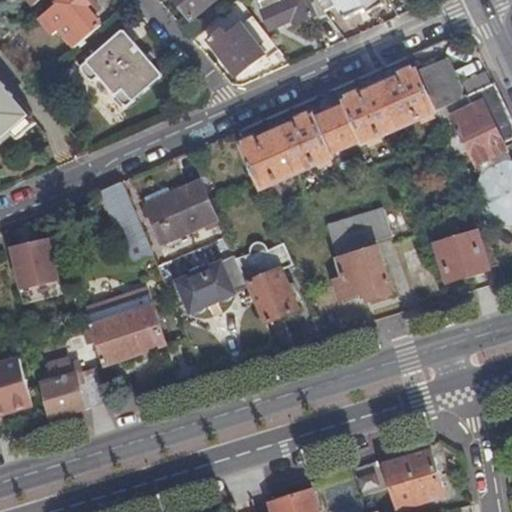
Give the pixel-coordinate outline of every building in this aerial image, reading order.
[(64,0),(48,14),(77,47),(102,26),(87,8),(90,5),(85,0),(64,0)] [(174,0),(192,21),(216,0),(174,0)] [(265,0),(260,2),(272,29),(294,19),(296,23),(314,15),(306,0),(265,0)] [(323,37),(339,30),(325,11),(316,0),(306,0),(314,15),(323,37)] [(316,0),(325,11),(337,4),(334,0),(316,0)] [(334,0),(337,4),(345,19),(365,7),(368,13),(385,4),(382,0),(334,0)] [(268,58),(279,50),(253,17),(229,35),(224,29),(209,40),(237,76),(265,55),(268,58)] [(123,32),(82,66),(81,70),(91,81),(94,81),(99,77),(125,107),(129,106),(163,78),(163,75),(126,32),(123,32)] [(445,60),(418,71),(436,112),(458,101),(461,90),(448,62),(445,60)] [(314,117),(243,148),(261,189),(332,158),(330,154),(363,140),(365,143),(436,112),(418,71),(346,103),(347,106),(316,120),(314,117)] [(0,135),(8,128),(13,134),(33,117),(0,80),(0,135)] [(511,138),(511,121),(494,84),(468,96),(472,107),(454,116),(469,150),(483,179),(479,190),(480,205),(491,217),(499,222),(511,216),(511,160),(503,143),(511,138)] [(444,143),(451,159),(469,150),(454,116),(440,122),(445,133),(449,140),(444,143)] [(219,220),(202,181),(173,194),(170,187),(146,197),(150,204),(145,206),(163,244),(219,220)] [(120,182),(98,192),(136,279),(159,270),(160,269),(158,267),(120,182)] [(384,210),(328,227),(336,253),(337,253),(339,260),(338,260),(344,279),(335,282),(341,300),(367,292),(369,301),(392,295),(378,248),(377,248),(376,243),(393,238),(384,210)] [(490,267),(499,265),(485,235),(480,236),(479,231),(436,244),(447,283),(491,270),(490,267)] [(50,240),(13,248),(22,288),(59,279),(50,240)] [(248,284),(235,256),(175,282),(189,314),(236,294),(234,291),(248,285),(248,284)] [(248,285),(265,324),(299,310),(281,270),(248,284),(248,285)] [(146,289),(86,309),(92,327),(104,365),(167,343),(146,289)] [(53,379),(41,383),(50,421),(108,403),(101,379),(86,383),(83,371),(74,373),(72,365),(69,358),(49,364),(53,379)] [(2,364),(0,364),(0,414),(9,412),(7,406),(31,398),(20,359),(2,364)] [(81,363),(72,365),(74,373),(83,371),(81,363)] [(7,406),(9,412),(33,404),(31,398),(7,406)] [(433,450),(387,464),(401,510),(447,495),(433,450)] [(321,511),(314,489),(272,503),(274,511),(321,511)]
